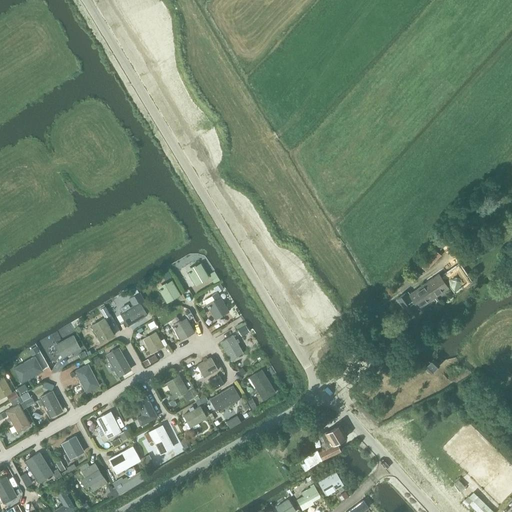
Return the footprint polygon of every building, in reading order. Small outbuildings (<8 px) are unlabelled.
[(426,271),(440,255),(433,248),(418,264),(426,271)] [(196,286),(209,278),(201,265),(196,268),(196,269),(190,272),(188,273),(189,275),(189,274),(196,286)] [(423,284),(433,298),(450,286),(453,291),(467,282),(457,267),(441,279),(438,274),(423,284)] [(167,303),(180,295),(172,282),(167,285),(168,286),(161,289),(159,290),(160,292),(160,291),(167,303)] [(433,298),(423,284),(406,296),(404,293),(397,298),(410,317),(420,310),(418,308),(433,298)] [(128,304),(120,308),(122,313),(121,314),(127,326),(128,327),(129,326),(147,315),(145,312),(140,304),(145,301),(139,292),(129,299),(133,306),(130,308),(128,304)] [(204,300),(208,307),(209,308),(216,320),(229,312),(217,293),(204,300)] [(105,304),(99,307),(104,317),(110,314),(105,304)] [(115,335),(104,317),(91,325),(101,343),(115,335)] [(181,341),(194,333),(186,319),(181,322),(182,323),(175,327),(175,326),(173,328),(174,329),(175,329),(181,341)] [(151,354),(164,347),(156,333),(143,340),(151,354)] [(62,357),(80,348),(73,336),(56,345),(62,357)] [(231,361),(243,353),(233,336),(221,343),(231,361)] [(106,354),(118,376),(131,369),(119,347),(106,354)] [(156,353),(142,360),(144,365),(158,358),(156,353)] [(22,383),(43,371),(35,357),(14,369),(22,383)] [(204,377),(218,370),(211,358),(198,366),(204,377)] [(430,373),(438,365),(432,360),(424,368),(430,373)] [(402,371),(408,368),(404,361),(398,364),(402,371)] [(87,393),(100,386),(88,365),(75,371),(87,393)] [(263,400),(275,393),(262,370),(249,378),(263,400)] [(211,388),(223,381),(219,373),(207,381),(211,388)] [(188,390),(179,375),(165,382),(175,398),(188,390)] [(4,377),(0,379),(0,398),(6,395),(10,401),(18,397),(15,391),(12,392),(4,377)] [(218,412),(240,399),(233,386),(210,399),(218,412)] [(28,406),(35,401),(27,391),(21,396),(28,406)] [(50,418),(63,411),(53,391),(40,398),(50,418)] [(157,417),(154,410),(146,396),(135,401),(142,414),(137,417),(141,425),(157,417)] [(18,433),(31,426),(19,404),(6,411),(18,433)] [(200,405),(183,415),(190,428),(207,418),(200,405)] [(108,438),(121,432),(111,412),(97,419),(108,438)] [(149,431),(160,454),(174,447),(162,424),(149,431)] [(309,467),(322,460),(326,458),(340,451),(337,444),(333,446),(332,444),(345,437),(337,424),(324,432),(324,433),(323,433),(318,437),(325,449),(317,452),(316,450),(303,458),(309,467)] [(128,430),(122,432),(124,438),(130,436),(128,430)] [(84,452),(75,436),(61,443),(70,459),(84,452)] [(117,474),(140,461),(132,447),(109,459),(117,474)] [(38,482),(52,474),(39,453),(26,462),(38,482)] [(57,462),(63,473),(76,466),(74,462),(65,467),(61,460),(57,462)] [(87,462),(79,467),(81,471),(85,477),(79,480),(84,489),(90,485),(94,491),(107,483),(99,471),(94,463),(89,466),(87,462)] [(326,494),(345,483),(337,469),(318,480),(326,494)] [(0,496),(4,503),(17,496),(6,477),(0,480),(0,496)] [(321,496),(314,483),(302,490),(305,497),(299,500),(303,508),(309,505),(308,503),(321,496)] [(55,511),(68,511),(75,508),(64,491),(57,495),(64,506),(55,511)] [(493,511),(473,492),(468,497),(472,500),(469,504),(476,511),(493,511)] [(362,498),(343,511),(355,511),(361,511),(369,507),(362,498)] [(292,502),(276,511),(275,511),(292,511),(296,510),(292,502)]
